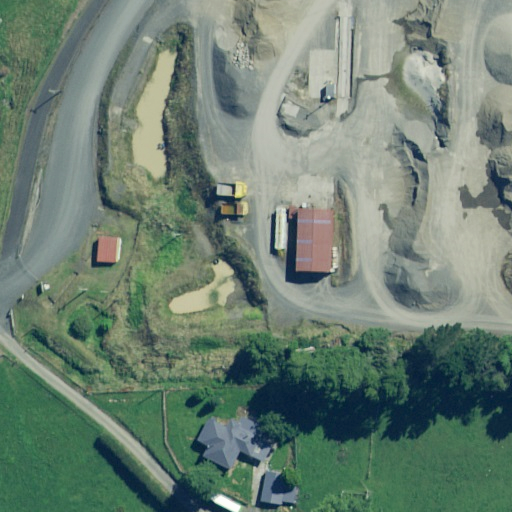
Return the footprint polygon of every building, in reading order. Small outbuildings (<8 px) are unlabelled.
[(302,103),(286,97),(280,114),(295,120),(302,103)] [(115,139),(104,138),(104,150),(114,151),(115,139)] [(334,212),(290,210),(290,220),(302,220),(300,272),(331,274),(334,212)] [(118,239),(101,238),(98,263),(116,264),(118,239)] [(236,412),(232,419),(228,428),(211,420),(200,442),(211,447),(205,458),(233,472),(242,453),(265,464),(276,440),(260,433),(263,426),(236,412)] [(286,476),(266,473),(262,503),(292,507),(294,490),(285,489),(286,476)]
